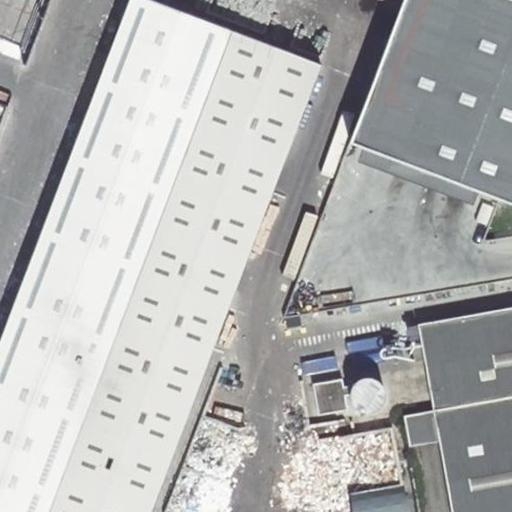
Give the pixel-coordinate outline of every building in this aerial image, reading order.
[(0,0),(0,119),(45,0),(0,0)] [(0,511),(149,511),(322,62),(153,0),(132,0),(0,347),(0,511)] [(511,0),(428,0),(371,144),(511,191),(511,0)] [(511,308),(416,326),(432,411),(511,396),(511,308)] [(511,511),(511,396),(432,411),(450,511),(511,511)] [(405,416),(409,439),(436,434),(432,411),(405,416)]
